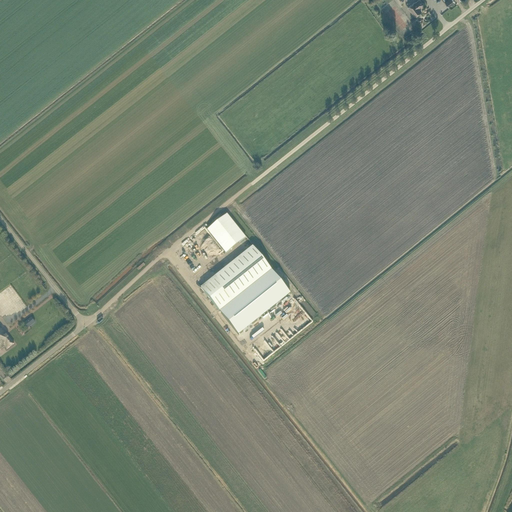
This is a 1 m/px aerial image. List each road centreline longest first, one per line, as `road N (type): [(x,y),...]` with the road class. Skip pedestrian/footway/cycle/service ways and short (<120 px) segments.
road 1 (unclassified): [(84,325),(482,0)]
road 2 (unclassified): [(84,325),(0,219)]
